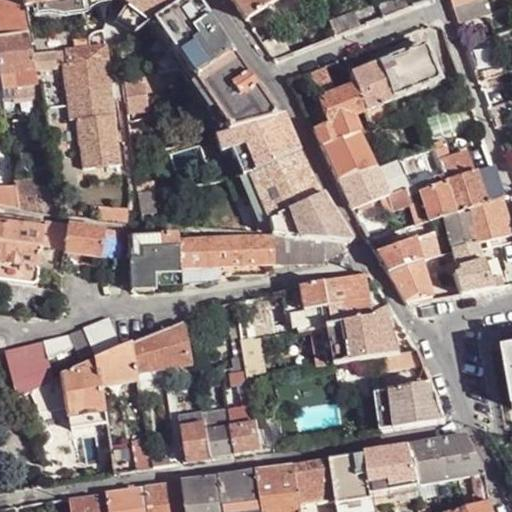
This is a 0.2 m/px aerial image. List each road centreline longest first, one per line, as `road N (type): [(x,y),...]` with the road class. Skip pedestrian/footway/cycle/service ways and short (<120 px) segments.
road 1 (residential): [(43,498),(471,428)]
road 2 (residential): [(268,78),(412,324)]
road 3 (residential): [(440,7),(508,193)]
road 4 (residential): [(440,7),(268,78)]
road 5 (residential): [(412,324),(433,340),(471,428)]
